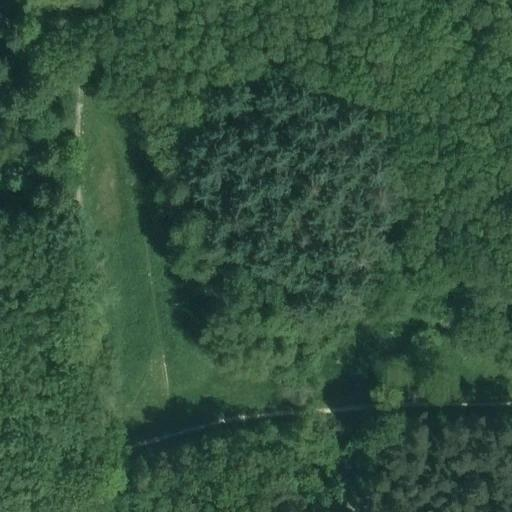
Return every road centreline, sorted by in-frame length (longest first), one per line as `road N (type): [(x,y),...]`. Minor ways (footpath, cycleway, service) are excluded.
road 1 (track): [(108,451),(72,183),(72,0)]
road 2 (track): [(511,404),(249,416),(108,451)]
